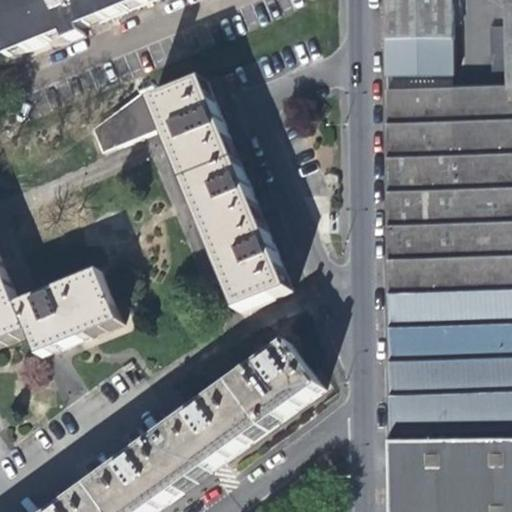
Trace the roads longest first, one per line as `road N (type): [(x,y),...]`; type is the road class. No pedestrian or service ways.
road 1 (residential): [(350,0),(364,402)]
road 2 (residential): [(364,402),(219,511)]
road 3 (residential): [(0,505),(147,408)]
